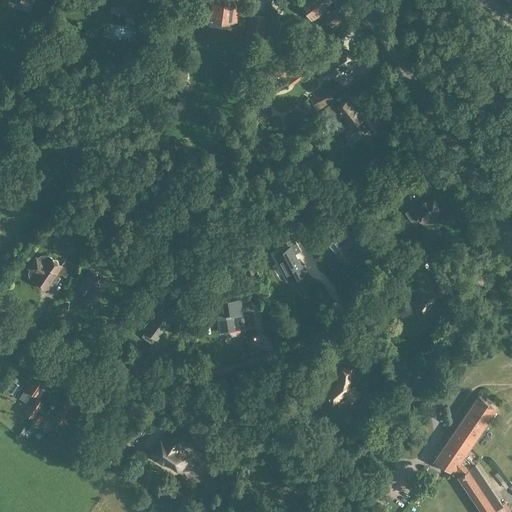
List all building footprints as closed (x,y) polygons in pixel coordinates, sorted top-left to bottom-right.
[(145,0),(108,0),(108,3),(123,5),(123,2),(130,3),(129,11),(143,13),(145,0)] [(150,0),(149,12),(159,13),(160,0),(150,0)] [(201,8),(200,14),(193,13),(192,22),(204,24),(205,15),(236,20),(238,0),(210,0),(208,0),(206,0),(205,9),(201,8)] [(307,0),(302,5),(316,23),(325,17),(331,26),(344,16),(337,7),(332,0),(307,0)] [(250,15),(247,36),(262,38),(265,17),(250,15)] [(278,36),(279,25),(267,24),(264,43),(271,44),(272,36),(278,36)] [(353,58),(347,50),(336,58),(335,57),(327,63),(331,69),(330,70),(335,78),(338,76),(343,83),(351,77),(350,75),(359,69),(352,59),(353,58)] [(271,78),(286,76),(284,61),(269,62),(271,78)] [(296,73),(300,78),(310,71),(306,66),(296,73)] [(356,96),(368,92),(364,82),(352,88),(356,96)] [(322,108),(334,101),(328,91),(316,97),(322,108)] [(270,115),(261,108),(252,100),(244,110),(252,118),(253,117),(261,125),(270,115)] [(337,110),(335,111),(338,115),(340,114),(341,115),(342,113),(354,128),(355,128),(363,138),(372,131),(372,132),(381,124),(369,108),(360,115),(347,100),(338,107),(338,108),(336,109),(337,110)] [(440,178),(432,183),(441,195),(449,190),(440,178)] [(423,222),(426,219),(427,220),(433,215),(441,210),(439,208),(435,202),(441,198),(431,185),(423,191),(428,198),(414,208),(413,207),(405,213),(412,223),(419,218),(423,222)] [(355,228),(345,237),(344,236),(335,244),(350,261),(346,263),(353,270),(368,256),(366,254),(379,243),(366,228),(363,231),(359,226),(355,229),(355,228)] [(289,280),(304,272),(295,255),(302,252),(294,238),(287,242),(290,249),(276,256),(289,280)] [(74,265),(66,260),(61,266),(49,258),(44,264),(36,259),(30,269),(38,274),(33,280),(42,286),(42,288),(43,290),(44,291),(46,291),(48,290),(49,289),(49,287),(49,285),(58,272),(66,277),(74,265)] [(429,274),(443,285),(449,278),(435,267),(429,274)] [(90,272),(80,286),(84,289),(85,291),(80,298),(93,307),(104,290),(99,287),(100,285),(100,283),(95,280),(97,277),(90,272)] [(256,278),(246,279),(243,279),(244,282),(245,291),(257,289),(256,278)] [(422,291),(419,296),(420,297),(414,304),(418,307),(418,308),(418,309),(418,310),(419,311),(420,311),(422,312),(424,311),(428,306),(431,308),(437,299),(434,296),(436,294),(419,281),(416,286),(422,291)] [(217,316),(219,332),(245,329),(241,299),(221,302),(223,315),(217,316)] [(146,332),(143,336),(151,343),(155,338),(157,340),(172,319),(174,321),(179,314),(169,307),(164,313),(160,310),(150,323),(149,321),(144,327),(146,328),(144,330),(146,332)] [(328,398),(327,399),(332,405),(344,395),(351,403),(358,397),(351,389),(349,387),(351,369),(342,368),(340,379),(325,392),(328,396),(328,397),(328,398)] [(21,397),(30,404),(25,412),(33,417),(44,402),(43,402),(36,397),(43,386),(45,383),(35,376),(21,397)] [(285,410),(294,400),(284,390),(275,400),(285,410)] [(466,452),(467,451),(469,452),(471,449),(469,448),(474,440),(483,428),(496,408),(489,404),(491,402),(486,399),(485,401),(478,396),(444,447),(434,460),(452,473),(453,472),(458,476),(457,476),(481,511),(510,511),(505,503),(502,505),(497,498),(466,452)] [(62,406),(55,401),(47,412),(59,421),(60,421),(65,415),(69,418),(69,417),(77,405),(67,399),(62,406)] [(38,425),(44,416),(38,412),(26,429),(29,432),(36,423),(38,425)] [(218,426),(235,425),(235,413),(218,414),(218,426)] [(67,421),(70,418),(69,417),(69,418),(65,415),(60,421),(59,421),(54,428),(61,433),(57,439),(70,447),(76,437),(64,429),(68,422),(67,421)] [(22,424),(16,434),(20,437),(27,427),(22,424)] [(159,444),(157,442),(150,451),(153,453),(150,457),(155,460),(156,459),(163,463),(165,460),(181,471),(191,456),(177,447),(178,446),(177,445),(178,444),(167,436),(165,439),(163,438),(159,444)] [(297,468),(286,459),(273,475),(284,485),(294,473),(302,479),(310,468),(302,462),(297,468)]
